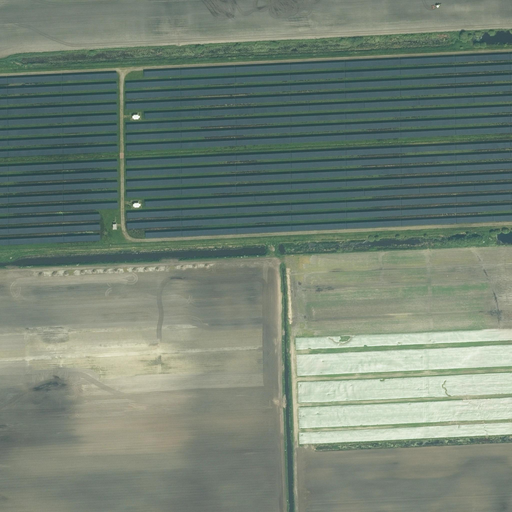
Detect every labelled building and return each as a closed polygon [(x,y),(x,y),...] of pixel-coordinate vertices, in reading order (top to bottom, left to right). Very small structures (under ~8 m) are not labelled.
[(118,78),(117,72),(67,74),(67,80),(118,78)] [(127,88),(173,86),(172,80),(126,82),(127,88)] [(126,92),(126,98),(184,96),(183,90),(126,92)] [(0,104),(118,99),(118,94),(0,98),(0,104)] [(126,103),(127,108),(184,106),(233,104),(233,102),(238,102),(238,103),(240,102),(240,103),(286,101),(286,96),(185,100),(126,103)] [(0,108),(0,114),(118,110),(118,104),(0,108)] [(286,106),(145,112),(145,118),(286,112),(286,106)] [(118,114),(0,119),(0,124),(118,120),(118,114)] [(286,116),(127,123),(127,129),(287,122),(286,116)] [(241,134),(287,133),(287,127),(186,131),(186,137),(241,135),(241,134)] [(115,146),(0,150),(0,155),(118,151),(118,145),(115,145),(115,146)] [(287,158),(287,152),(191,156),(191,162),(287,158)] [(199,172),(288,169),(287,163),(199,167),(199,172)] [(192,183),(288,179),(288,173),(190,177),(190,182),(191,182),(192,183)] [(235,186),(127,191),(127,196),(235,192),(235,186)] [(3,203),(94,198),(94,193),(13,197),(3,197),(3,203)] [(0,233),(100,230),(100,225),(0,228),(0,233)]
